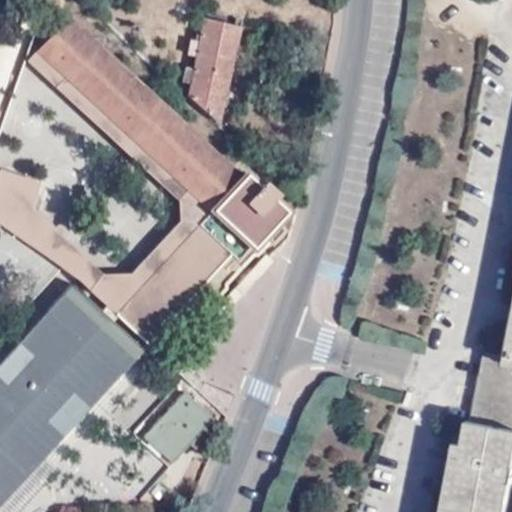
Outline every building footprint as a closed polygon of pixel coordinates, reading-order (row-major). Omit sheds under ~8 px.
[(203,17),(186,96),(217,124),(240,26),(203,17)] [(69,19),(41,48),(188,187),(212,209),(190,233),(143,284),(115,314),(145,342),(229,253),(235,258),(249,243),(253,246),(287,210),(273,196),(276,193),(261,179),(258,183),(246,172),(240,178),(69,19)] [(188,187),(41,48),(29,60),(177,198),(188,187)] [(297,70),(295,78),(310,82),(314,83),(317,74),(297,70)] [(310,82),(295,78),(290,100),(305,103),(310,82)] [(0,171),(0,225),(20,240),(31,209),(39,183),(0,171)] [(188,187),(177,198),(178,222),(190,233),(212,209),(188,187)] [(20,240),(90,288),(103,274),(31,209),(20,240)] [(190,233),(178,222),(132,272),(143,284),(190,233)] [(90,288),(115,314),(143,284),(132,272),(103,274),(90,288)] [(0,502),(43,456),(141,349),(72,285),(0,362),(0,502)] [(511,359),(485,353),(472,422),(467,421),(450,511),(505,511),(511,478),(511,359)] [(212,416),(182,390),(141,437),(172,463),(212,416)] [(43,456),(0,502),(0,511),(18,511),(57,469),(43,456)]
